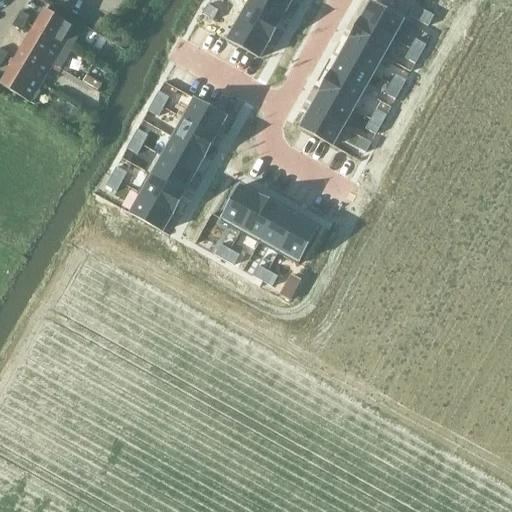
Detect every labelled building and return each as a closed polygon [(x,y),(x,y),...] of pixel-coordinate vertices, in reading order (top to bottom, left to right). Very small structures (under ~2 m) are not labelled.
[(280,0),(249,0),(247,5),(280,23),(281,22),(279,21),(289,4),(280,0)] [(359,20),(359,21),(395,41),(396,40),(392,38),(402,20),(370,3),(361,21),(359,20)] [(207,5),(201,15),(212,21),(217,11),(207,5)] [(247,5),(237,22),(270,41),(280,23),(247,5)] [(414,6),(408,17),(418,22),(424,11),(414,6)] [(44,10),(33,29),(70,51),(79,36),(78,30),(75,28),(44,10)] [(20,11),(15,19),(25,24),(29,17),(20,11)] [(424,11),(418,22),(427,27),(433,16),(424,11)] [(21,31),(25,24),(15,19),(11,26),(21,31)] [(359,21),(349,39),(385,59),(395,41),(359,21)] [(237,22),(227,41),(258,59),(268,41),(270,42),(270,41),(237,22)] [(70,51),(33,29),(22,48),(52,66),(59,70),(70,51)] [(350,40),(340,57),(372,75),(381,58),(385,60),(385,59),(349,39),(348,40),(350,40)] [(414,40),(409,49),(420,55),(425,46),(414,40)] [(52,66),(22,48),(11,67),(41,84),(52,66)] [(409,49),(404,59),(414,65),(420,55),(409,49)] [(330,73),(329,74),(362,92),(372,75),(340,57),(331,74),(330,73)] [(511,73),(484,58),(470,83),(508,104),(511,96),(511,73)] [(0,85),(30,104),(41,84),(11,67),(0,85)] [(329,74),(319,92),(356,112),(352,109),(362,92),(329,74)] [(102,84),(86,75),(81,83),(97,92),(102,84)] [(395,76),(389,85),(400,91),(405,81),(395,76)] [(470,83),(456,107),(494,128),(508,104),(470,83)] [(389,85),(384,95),(395,100),(400,91),(389,85)] [(320,94),(310,110),(346,130),(356,112),(319,92),(319,93),(320,94)] [(158,93),(152,102),(163,108),(168,99),(158,93)] [(194,100),(183,120),(216,138),(216,137),(215,137),(226,118),(194,100)] [(152,102),(147,112),(158,118),(163,108),(152,102)] [(456,107),(443,131),(483,153),(489,142),(487,141),(494,128),(456,107)] [(310,110),(300,129),(331,147),(341,129),(345,131),(346,130),(310,110)] [(375,110),(370,120),(380,126),(386,116),(375,110)] [(183,120),(173,139),(205,157),(216,138),(183,120)] [(370,120),(364,130),(375,135),(380,126),(370,120)] [(137,130),(131,140),(142,146),(147,136),(137,130)] [(443,131),(430,154),(468,176),(475,163),(477,164),(483,153),(443,131)] [(360,138),(354,148),(365,154),(370,144),(360,138)] [(156,153),(155,154),(194,175),(203,157),(205,158),(205,157),(173,139),(163,157),(156,153)] [(131,140),(126,149),(137,155),(142,146),(131,140)] [(155,154),(145,173),(184,195),(185,194),(183,193),(194,175),(155,154)] [(430,154),(416,179),(454,200),(468,176),(430,154)] [(116,168),(110,178),(121,184),(126,174),(116,168)] [(147,175),(137,193),(174,213),(184,195),(145,173),(144,174),(147,175)] [(110,178),(105,187),(116,193),(121,184),(110,178)] [(239,187),(219,223),(239,233),(259,197),(258,197),(258,198),(239,187)] [(141,196),(130,215),(161,233),(172,214),(173,215),(174,213),(137,193),(137,194),(141,196)] [(259,197),(239,233),(258,244),(278,208),(259,197)] [(278,208),(258,244),(259,245),(261,241),(278,250),(276,254),(277,255),(297,219),(279,209),(279,208),(278,208)] [(297,219),(277,255),(297,266),(316,230),(297,219)] [(333,260),(321,282),(333,289),(338,279),(358,290),(380,251),(359,239),(344,266),(333,260)] [(220,245),(214,256),(223,261),(229,251),(220,245)] [(229,251),(223,261),(233,266),(239,256),(229,251)] [(380,251),(358,290),(359,291),(359,290),(378,301),(372,311),(384,318),(397,296),(385,289),(400,263),(381,252),(381,251),(380,251)] [(258,267),(252,277),(262,283),(268,272),(258,267)] [(268,272),(262,283),(271,288),(277,277),(268,272)] [(482,308),(461,347),(484,360),(479,371),(491,377),(503,355),(492,349),(507,322),(482,308)]
